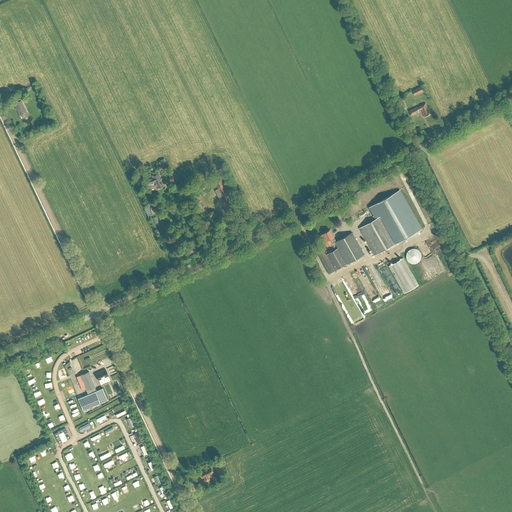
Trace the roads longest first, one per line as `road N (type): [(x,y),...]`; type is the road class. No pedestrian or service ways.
road 1 (unclassified): [(96,313),(275,229),(511,95)]
road 2 (unclassified): [(190,511),(96,313)]
road 3 (track): [(0,108),(89,298)]
